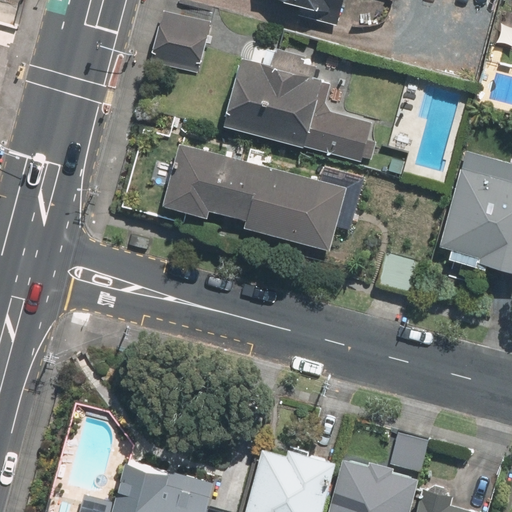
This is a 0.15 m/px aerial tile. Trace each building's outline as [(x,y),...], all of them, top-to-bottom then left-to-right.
[(212,28),(163,15),(153,52),(202,65),(212,28)] [(338,68),(254,47),(236,119),(367,151),(376,114),(329,102),(338,68)] [(335,232),(349,175),(196,138),(182,195),(335,232)] [(511,152),(467,145),(454,234),(465,235),(463,245),(511,251),(511,152)] [(422,257),(387,248),(378,286),(413,295),(422,257)] [(395,460),(344,447),(330,511),(414,511),(434,437),(404,429),(395,460)] [(295,446),(268,440),(262,439),(245,511),(330,511),(344,447),(297,437),(295,446)] [(210,511),(221,472),(135,450),(123,495),(89,487),(82,511),(210,511)] [(500,511),(503,504),(436,481),(425,511),(500,511)]
